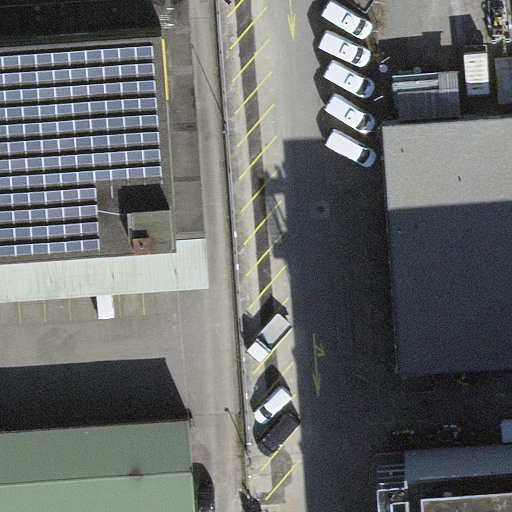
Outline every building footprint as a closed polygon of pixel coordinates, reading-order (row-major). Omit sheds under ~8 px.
[(177,233),(0,245),(0,294),(207,280),(188,0),(31,0),(0,2),(0,32),(162,21),(177,233)] [(162,21),(0,32),(0,245),(177,233),(162,21)] [(511,105),(385,114),(402,352),(511,344),(511,105)] [(0,429),(0,458),(191,445),(189,416),(0,429)] [(195,511),(191,445),(0,458),(0,511),(195,511)] [(511,511),(511,445),(408,453),(411,511),(511,511)]
